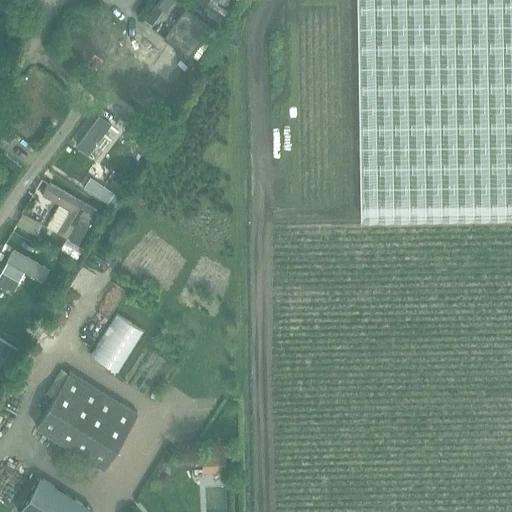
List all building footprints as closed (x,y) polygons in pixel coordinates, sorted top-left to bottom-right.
[(200,0),(199,2),(211,10),(218,0),(200,0)] [(235,0),(233,8),(243,12),(246,0),(235,0)] [(511,0),(355,0),(356,29),(360,222),(511,219),(511,0)] [(162,54),(190,71),(210,39),(182,22),(162,54)] [(101,34),(83,62),(104,76),(123,49),(101,34)] [(142,57),(126,79),(163,107),(179,85),(142,57)] [(25,94),(37,107),(50,96),(38,83),(25,94)] [(16,138),(34,148),(46,128),(28,118),(16,138)] [(114,152),(105,166),(116,172),(125,158),(114,152)] [(134,178),(141,168),(130,161),(123,172),(134,178)] [(106,212),(119,194),(80,164),(66,182),(106,212)] [(44,201),(40,209),(56,218),(44,240),(56,246),(73,217),(44,201)] [(42,266),(44,260),(25,254),(19,270),(59,283),(62,273),(42,266)] [(0,326),(23,335),(38,290),(28,287),(21,306),(3,300),(0,308),(0,326)] [(115,328),(90,368),(116,384),(141,344),(115,328)] [(70,372),(37,426),(105,468),(138,414),(70,372)] [(223,487),(224,487),(225,467),(203,466),(201,500),(222,500),(223,487)] [(89,511),(39,481),(20,511),(89,511)]
